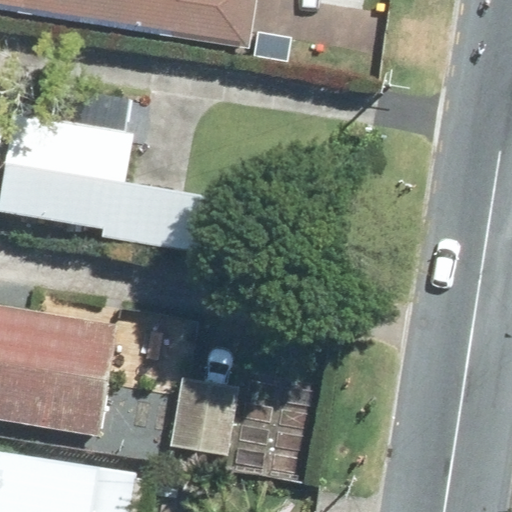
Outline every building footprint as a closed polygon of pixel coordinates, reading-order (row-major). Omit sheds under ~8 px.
[(261,0),(0,0),(0,3),(255,42),(261,0)] [(25,107),(10,204),(120,223),(119,234),(220,251),(229,196),(128,180),(138,124),(25,107)] [(0,411),(105,426),(120,317),(0,300),(0,411)] [(185,370),(176,438),(231,447),(240,379),(185,370)] [(132,511),(139,464),(0,444),(0,511),(132,511)]
